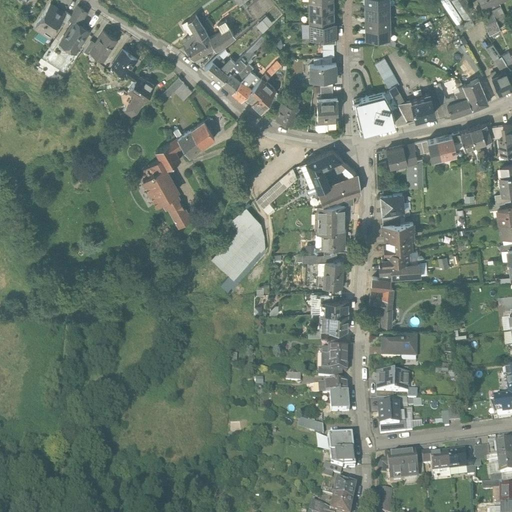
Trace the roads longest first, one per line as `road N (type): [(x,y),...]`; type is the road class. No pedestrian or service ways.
road 1 (residential): [(348,146),(366,185),(364,448)]
road 2 (residential): [(94,0),(270,129),(348,146)]
road 3 (track): [(73,291),(63,460),(5,511)]
road 4 (residential): [(511,97),(470,117),(348,146)]
road 5 (residential): [(364,448),(511,424)]
road 6 (residential): [(349,0),(348,146)]
